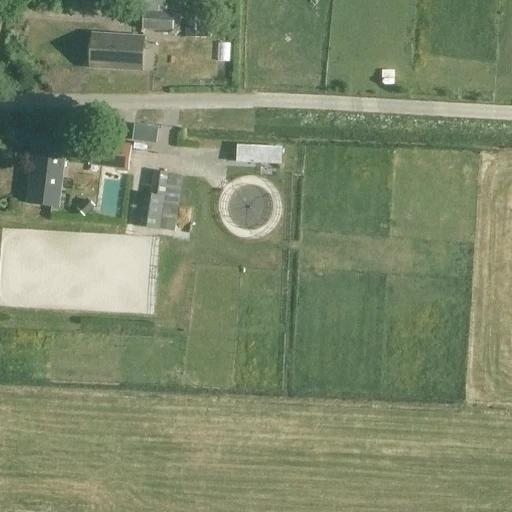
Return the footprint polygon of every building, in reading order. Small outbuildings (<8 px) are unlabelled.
[(165,13),(144,12),(143,30),(172,32),(174,13),(165,13)] [(191,20),(190,32),(201,33),(202,21),(191,20)] [(143,38),(93,35),(90,69),(141,72),(143,38)] [(34,153),(34,156),(30,156),(29,167),(32,168),(28,205),(58,209),(66,144),(32,140),(30,152),(34,153)] [(91,142),(89,162),(129,167),(131,147),(91,142)] [(282,149),(238,147),(237,163),(282,165),(282,149)] [(136,225),(161,228),(175,230),(177,210),(163,208),(167,173),(153,171),(150,193),(140,192),(136,225)] [(200,211),(205,183),(188,180),(183,208),(200,211)]
